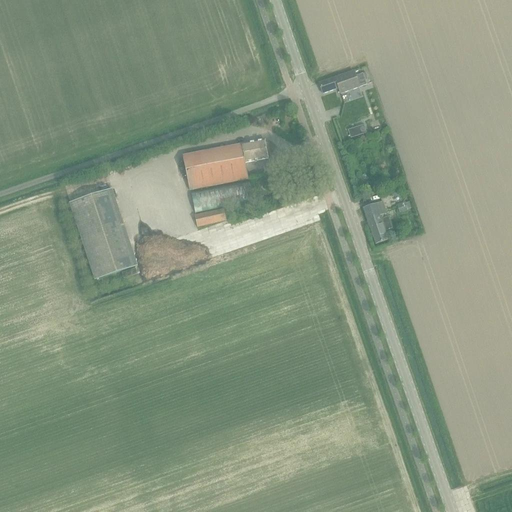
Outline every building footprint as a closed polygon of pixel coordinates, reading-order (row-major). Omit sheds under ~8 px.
[(323,94),(332,91),(338,89),(340,94),(366,85),(370,83),(366,73),(363,74),(355,77),(353,72),(319,84),(323,94)] [(356,128),(348,130),(351,138),(359,136),(356,128)] [(245,164),(268,159),(265,141),(241,146),(241,145),(183,157),(189,191),(248,180),(245,164)] [(249,183),(191,195),(195,213),(253,201),(249,183)] [(71,204),(96,280),(137,267),(112,190),(71,204)] [(376,245),(385,242),(388,241),(385,231),(392,229),(388,217),(382,219),(382,218),(383,218),(382,216),(389,213),(387,207),(385,208),(383,202),(363,209),(376,245)] [(399,214),(407,212),(407,210),(411,209),(410,203),(405,205),(404,203),(396,206),(399,214)] [(197,228),(226,221),(223,210),(194,217),(197,228)] [(140,273),(142,279),(155,274),(152,268),(140,273)]
